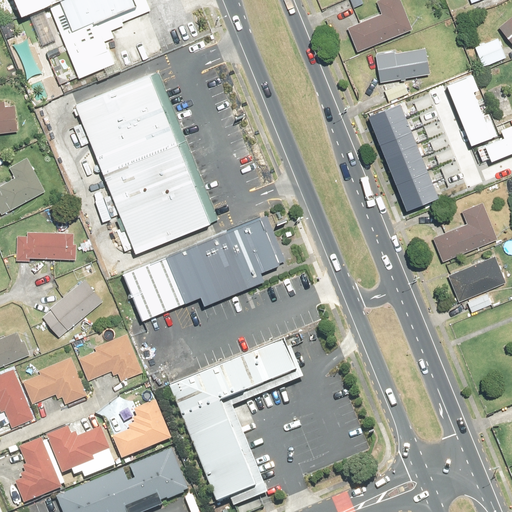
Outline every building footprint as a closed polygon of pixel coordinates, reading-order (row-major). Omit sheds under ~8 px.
[(27,0),(32,10),(54,0),(27,0)] [(140,0),(67,0),(79,27),(140,0)] [(345,29),(355,52),(409,30),(397,0),(379,0),(374,2),(379,15),(345,29)] [(511,15),(495,30),(511,50),(511,15)] [(114,63),(100,26),(62,40),(76,77),(114,63)] [(498,36),(474,46),(482,66),(506,56),(498,36)] [(373,58),(377,84),(427,75),(423,50),(373,58)] [(473,70),(446,81),(459,112),(480,103),(473,88),(479,86),(473,70)] [(160,74),(80,105),(140,255),(220,223),(160,74)] [(47,78),(32,83),(38,98),(52,93),(47,78)] [(405,80),(385,88),(389,99),(409,91),(405,80)] [(0,131),(20,129),(17,104),(7,105),(7,99),(0,99),(0,131)] [(400,101),(369,114),(375,127),(406,114),(400,101)] [(480,103),(459,112),(472,143),(499,132),(492,117),(486,119),(480,103)] [(406,114),(375,127),(380,141),(411,128),(406,114)] [(84,124),(75,127),(84,147),(92,143),(84,124)] [(411,128),(380,141),(386,154),(417,141),(411,128)] [(511,130),(487,141),(493,156),(511,148),(511,130)] [(417,141),(386,154),(391,167),(422,154),(417,141)] [(422,154),(391,167),(397,180),(428,167),(422,154)] [(0,185),(0,204),(4,213),(48,189),(30,156),(13,166),(18,176),(0,185)] [(428,167),(397,180),(402,194),(434,181),(428,167)] [(434,181),(402,194),(408,207),(439,194),(434,181)] [(430,239),(440,263),(496,240),(481,203),(459,212),(465,225),(430,239)] [(261,216),(124,270),(144,320),(281,266),(261,216)] [(77,231),(30,229),(30,235),(19,235),(18,259),(32,260),(32,256),(79,258),(80,242),(76,242),(77,231)] [(445,276),(456,303),(504,283),(493,257),(445,276)] [(62,336),(106,299),(88,279),(44,316),(62,336)] [(488,291),(469,299),(473,310),(493,302),(488,291)] [(0,337),(0,365),(33,352),(28,338),(24,340),(20,330),(0,337)] [(146,372),(129,334),(97,349),(98,351),(81,359),(91,381),(114,370),(116,375),(121,373),(125,381),(146,372)] [(306,382),(288,336),(203,370),(177,380),(229,511),(241,511),(279,497),(244,407),(306,382)] [(42,375),(25,381),(33,403),(58,394),(60,399),(64,398),(67,404),(89,396),(75,357),(40,370),(42,375)] [(36,417),(16,368),(0,374),(0,404),(1,405),(4,411),(8,409),(14,425),(36,417)] [(174,439),(158,401),(137,410),(139,416),(134,418),(137,423),(130,426),(132,431),(115,438),(124,460),(174,439)] [(72,427),(49,436),(64,474),(73,470),(75,475),(83,471),(86,478),(118,465),(103,428),(79,437),(77,432),(74,433),(72,427)] [(65,488),(44,439),(21,449),(28,466),(25,468),(27,474),(22,476),(24,480),(17,483),(26,504),(65,488)] [(178,447),(62,496),(68,511),(149,511),(197,492),(178,447)]
